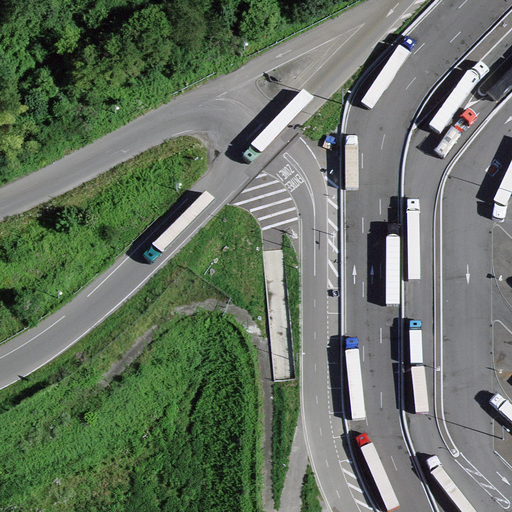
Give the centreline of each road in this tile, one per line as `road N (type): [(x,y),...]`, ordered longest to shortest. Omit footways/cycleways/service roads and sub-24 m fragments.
road 1 (motorway): [(251,141),(234,179),(88,309),(0,369)]
road 2 (unclassified): [(377,24),(321,34),(157,118)]
road 3 (unclassified): [(157,118),(0,201)]
road 4 (unclassified): [(377,24),(251,141)]
